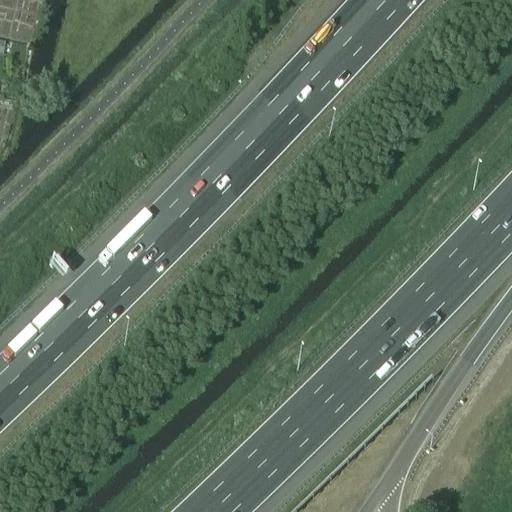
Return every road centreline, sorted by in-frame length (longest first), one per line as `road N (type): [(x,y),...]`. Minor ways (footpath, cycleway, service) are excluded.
road 1 (motorway): [(385,0),(0,392)]
road 2 (motorway): [(211,511),(511,210)]
